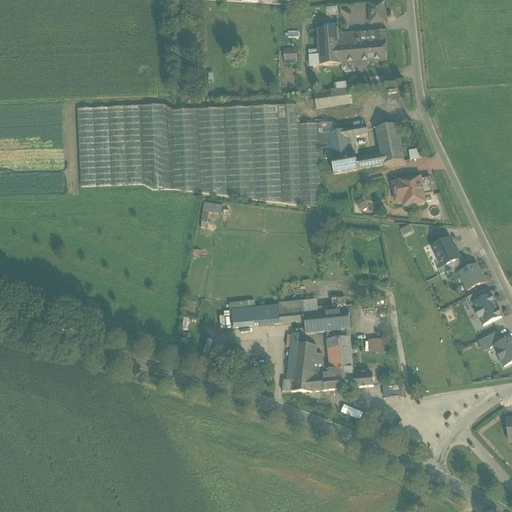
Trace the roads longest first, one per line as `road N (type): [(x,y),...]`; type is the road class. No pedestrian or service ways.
road 1 (secondary): [(0,318),(233,393),(434,475)]
road 2 (residential): [(511,304),(422,109),(411,0)]
